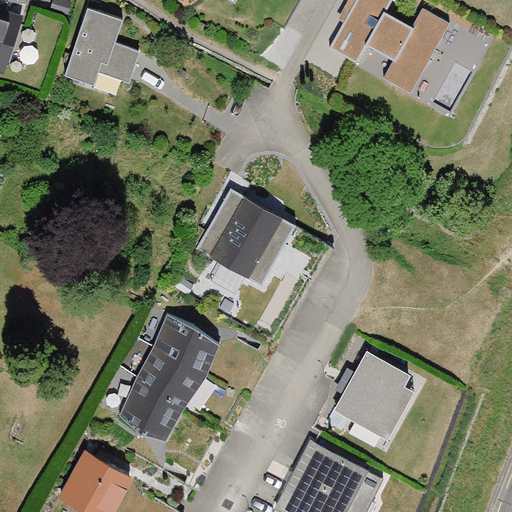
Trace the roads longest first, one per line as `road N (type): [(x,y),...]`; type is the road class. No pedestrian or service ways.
road 1 (residential): [(226,511),(359,281),(342,228),(270,109),(331,0)]
road 2 (unknown): [(139,0),(192,36),(270,109)]
